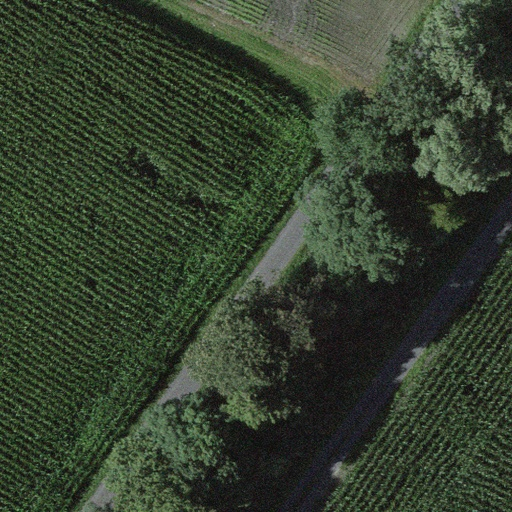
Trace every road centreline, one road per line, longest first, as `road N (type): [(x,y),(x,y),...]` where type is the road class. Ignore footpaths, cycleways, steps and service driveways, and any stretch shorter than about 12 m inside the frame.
road 1 (track): [(103,511),(468,0)]
road 2 (track): [(511,219),(304,511)]
road 3 (track): [(207,0),(409,82)]
